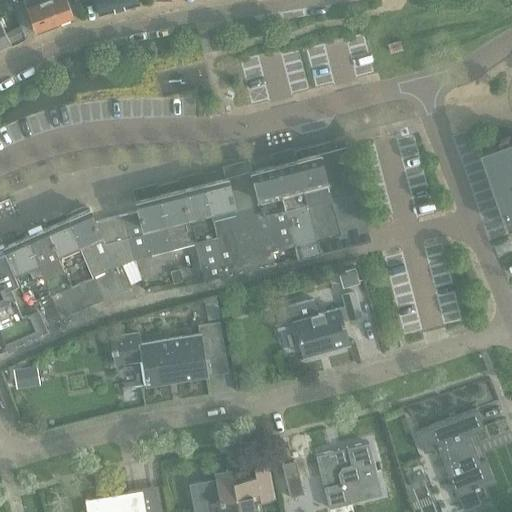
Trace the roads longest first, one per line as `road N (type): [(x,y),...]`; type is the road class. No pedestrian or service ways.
road 1 (residential): [(4,459),(121,426),(363,378),(511,328)]
road 2 (residential): [(0,168),(52,144),(231,129),(419,84)]
road 3 (residential): [(320,0),(53,47),(0,77)]
road 4 (residential): [(511,318),(419,84)]
